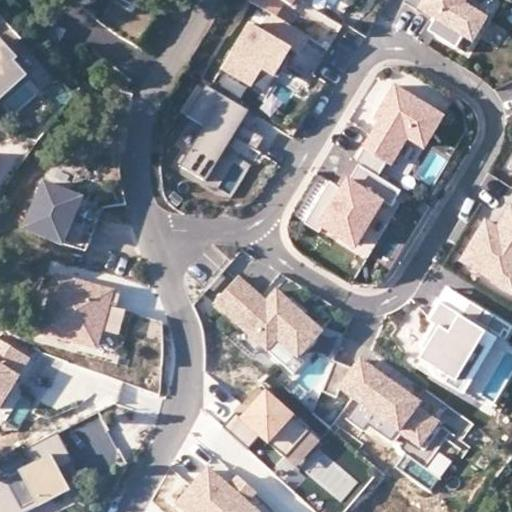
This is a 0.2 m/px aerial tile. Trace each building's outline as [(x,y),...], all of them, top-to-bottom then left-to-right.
[(113,0),(132,10),(137,0),(113,0)] [(247,0),(247,1),(275,18),(285,0),(297,7),(299,3),(305,6),(308,0),(247,0)] [(423,0),(420,6),(436,16),(428,29),(455,45),(468,53),(499,1),(497,0),(423,0)] [(298,56),(308,39),(270,16),(260,33),(247,25),(220,68),(253,88),(263,72),(275,79),(291,52),(298,56)] [(0,44),(0,108),(28,83),(15,68),(18,65),(0,45),(0,44)] [(250,114),(204,86),(185,117),(202,127),(178,166),(208,185),(234,140),(258,154),(265,141),(242,127),(246,120),(250,114)] [(432,149),(450,116),(398,86),(378,121),(382,124),(359,163),(363,166),(382,177),(406,134),(432,149)] [(363,166),(359,163),(355,161),(340,186),(349,191),(363,166)] [(382,177),(363,166),(349,191),(340,186),(334,183),(309,225),(324,234),(330,223),(373,249),(408,192),(382,177)] [(48,190),(28,236),(65,253),(85,206),(48,190)] [(511,219),(505,230),(489,221),(463,263),(511,292),(511,219)] [(240,280),(218,306),(292,371),(325,334),(279,294),(269,305),(240,280)] [(123,299),(59,281),(43,337),(85,349),(102,336),(109,311),(119,314),(123,299)] [(449,303),(460,310),(467,297),(456,290),(449,303)] [(438,323),(440,324),(427,347),(433,350),(426,365),(441,372),(440,375),(472,392),(507,333),(502,330),(507,321),(467,297),(460,310),(449,303),(446,302),(440,312),(434,321),(438,323)] [(440,324),(438,323),(425,346),(427,347),(440,324)] [(97,352),(102,336),(85,349),(97,352)] [(23,381),(33,366),(0,345),(0,415),(1,416),(23,381)] [(324,397),(339,402),(342,394),(360,407),(348,424),(365,436),(370,429),(395,447),(401,438),(429,458),(450,429),(363,365),(356,375),(346,372),(334,368),(324,397)] [(312,437),(260,392),(223,434),(251,458),(263,444),(287,465),(312,437)] [(69,454),(59,435),(26,452),(33,466),(0,483),(0,511),(22,511),(67,489),(59,473),(75,465),(69,454)] [(230,492),(210,474),(176,511),(253,511),(252,511),(261,500),(239,482),(230,492)] [(36,511),(70,494),(67,489),(22,511),(36,511)]
